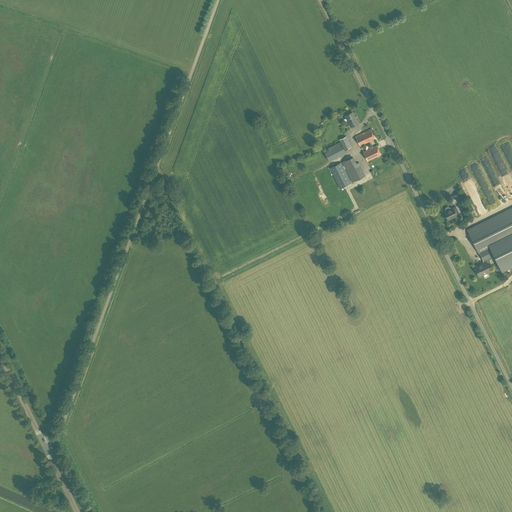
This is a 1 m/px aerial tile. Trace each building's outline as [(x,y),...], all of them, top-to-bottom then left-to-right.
[(351,126),(358,123),(352,112),(345,115),(351,126)] [(360,146),(375,138),(371,129),(355,137),(360,146)] [(344,150),(351,147),(346,136),(339,139),(344,150)] [(339,142),(324,150),(329,161),(345,153),(339,142)] [(367,161),(381,154),(376,145),(363,152),(367,161)] [(492,152),(494,158),(501,157),(499,150),(492,152)] [(304,161),(309,170),(325,162),(321,153),(304,161)] [(356,164),(352,157),(342,162),(344,166),(343,166),(341,162),(330,168),(340,188),(351,182),(344,169),(345,168),(352,182),(365,175),(359,162),(356,164)] [(511,179),(506,165),(499,168),(507,185),(511,182),(511,179)] [(476,187),(468,171),(461,174),(468,191),(476,187)] [(485,194),(492,209),(498,206),(485,176),(478,179),(485,194)] [(445,210),(446,211),(444,212),(448,219),(454,216),(456,219),(460,217),(458,214),(457,215),(453,207),(451,209),(450,207),(449,207),(448,206),(447,206),(446,207),(445,208),(445,209),(445,210)] [(479,253),(484,262),(474,267),(479,276),(483,274),(491,271),(488,265),(491,263),(489,260),(492,258),(487,249),(490,248),(501,271),(511,265),(511,207),(467,230),(479,253)]
